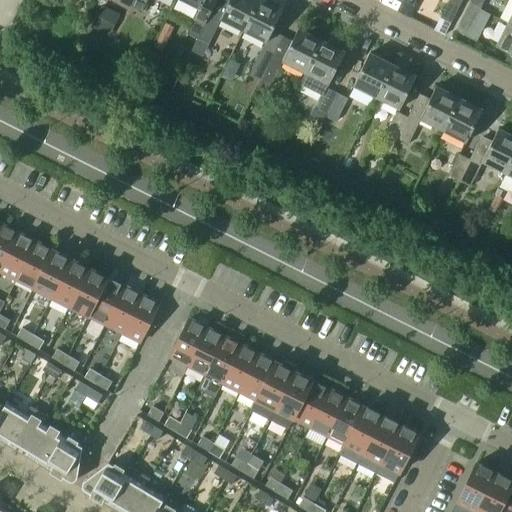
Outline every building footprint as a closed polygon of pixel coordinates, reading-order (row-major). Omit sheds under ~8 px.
[(119,0),(142,11),(147,0),(119,0)] [(186,33),(199,40),(219,0),(182,0),(199,8),(186,33)] [(220,19),(245,31),(260,0),(229,0),(229,1),(227,0),(219,0),(199,40),(208,44),(220,19)] [(260,0),(245,31),(240,42),(260,52),(248,75),(261,82),(283,39),(270,33),(282,9),(263,0),(260,0)] [(462,0),(449,0),(441,16),(452,22),(462,0)] [(470,0),(469,3),(480,9),(484,0),(470,0)] [(480,9),(469,3),(457,27),(468,33),(480,9)] [(511,24),(509,23),(497,46),(509,52),(504,62),(511,66),(511,24)] [(283,61),(307,74),(323,41),(298,29),(291,43),(283,39),(261,82),(270,86),(283,61)] [(323,41),(307,74),(328,84),(344,52),(323,41)] [(355,86),(378,98),(395,65),(371,53),(355,86)] [(395,65),(378,98),(401,109),(417,76),(395,65)] [(312,115),(325,121),(338,94),(326,87),(312,115)] [(410,118),(400,139),(410,144),(421,123),(422,120),(444,131),(461,98),(438,87),(431,102),(421,96),(410,118)] [(347,98),(338,94),(325,121),(331,124),(333,118),(337,120),(347,98)] [(483,110),(461,98),(444,131),(467,142),(483,110)] [(400,139),(410,118),(399,112),(388,133),(400,139)] [(471,160),(461,181),(472,187),(482,165),(481,165),(483,161),(507,173),(511,162),(511,135),(499,129),(492,144),(482,139),(471,160)] [(450,176),(461,181),(471,160),(469,159),(461,154),(450,176)] [(0,225),(0,268),(18,233),(1,224),(0,225)] [(0,268),(0,271),(16,279),(35,242),(18,233),(0,268)] [(16,279),(33,288),(52,250),(35,242),(16,279)] [(33,288),(51,297),(70,259),(52,250),(33,288)] [(51,297),(70,306),(89,269),(70,259),(51,297)] [(70,306),(88,315),(107,278),(89,269),(70,306)] [(88,315),(105,324),(124,286),(107,278),(88,315)] [(105,324),(122,333),(141,295),(124,286),(105,324)] [(141,295),(122,333),(140,342),(159,304),(141,295)] [(0,314),(0,326),(5,329),(10,320),(0,314)] [(188,365),(206,328),(189,319),(170,356),(188,365)] [(28,343),(33,334),(22,327),(17,336),(28,343)] [(188,365),(205,374),(224,336),(206,328),(188,365)] [(44,341),(33,334),(28,343),(39,350),(44,341)] [(205,374),(222,383),(241,345),(224,336),(205,374)] [(222,383),(239,391),(258,354),(241,345),(222,383)] [(26,370),(30,363),(31,363),(36,354),(27,349),(22,358),(23,359),(19,366),(26,370)] [(63,364),(68,355),(57,349),(52,357),(63,364)] [(239,391),(255,399),(256,400),(275,362),(258,354),(239,391)] [(79,362),(68,355),(63,364),(74,371),(79,362)] [(49,374),(54,366),(47,361),(42,370),(49,374)] [(293,371),(275,362),(256,400),(255,399),(250,411),(269,420),(293,371)] [(54,366),(49,374),(56,378),(61,370),(54,366)] [(96,384),(101,375),(90,368),(84,377),(96,384)] [(312,381),(293,371),(269,420),(288,429),(293,418),(312,381)] [(101,375),(96,384),(107,390),(112,382),(101,375)] [(87,397),(92,388),(80,381),(75,390),(87,397)] [(293,418),(310,427),(329,389),(312,381),(293,418)] [(92,388),(87,397),(97,403),(103,394),(92,388)] [(310,427),(327,435),(346,398),(329,389),(310,427)] [(327,435),(344,444),(363,406),(346,398),(327,435)] [(26,413),(7,402),(0,414),(0,439),(7,444),(26,413)] [(26,455),(44,424),(48,417),(30,406),(26,413),(7,444),(26,455)] [(153,406),(147,415),(158,421),(164,413),(153,406)] [(381,416),(363,406),(344,444),(339,455),(357,464),(362,453),(381,416)] [(186,438),(191,429),(196,422),(185,415),(180,423),(175,431),(186,438)] [(175,431),(180,423),(169,416),(164,425),(175,431)] [(400,425),(381,416),(362,453),(357,464),(375,473),(400,425)] [(151,435),(156,426),(145,420),(140,428),(151,435)] [(26,455),(44,466),(63,436),(44,424),(26,455)] [(394,482),(400,472),(419,434),(400,425),(375,473),(394,482)] [(156,426),(151,435),(158,439),(163,431),(156,426)] [(77,477),(77,476),(82,447),(63,436),(44,466),(68,481),(69,481),(70,482),(72,482),(73,481),(75,481),(75,480),(76,479),(77,477)] [(208,451),(213,443),(202,436),(197,445),(208,451)] [(224,449),(213,443),(208,451),(219,458),(224,449)] [(188,457),(193,449),(186,444),(181,453),(188,457)] [(188,457),(197,462),(202,466),(207,457),(193,449),(188,457)] [(253,479),(258,470),(263,461),(252,454),(247,463),(242,472),(253,479)] [(242,472),(247,463),(236,456),(231,465),(242,472)] [(84,490),(85,491),(109,505),(127,474),(108,463),(84,481),(83,482),(82,483),(82,484),(82,485),(82,487),(82,488),(83,489),(84,490)] [(452,511),(474,511),(494,472),(476,463),(451,511),(452,511)] [(225,479),(230,471),(219,464),(214,473),(225,479)] [(120,511),(129,511),(146,485),(150,478),(131,467),(127,474),(109,505),(120,511)] [(281,484),(280,483),(285,474),(275,468),(265,486),(276,492),(281,484)] [(230,471),(225,479),(232,484),(237,475),(230,471)] [(497,511),(511,482),(511,481),(494,472),(474,511),(497,511)] [(511,511),(511,482),(497,511),(511,511)] [(310,483),(303,497),(314,503),(322,489),(310,483)] [(281,484),(276,492),(287,499),(292,490),(281,484)] [(154,511),(164,496),(146,485),(129,511),(154,511)] [(262,502),(267,493),(260,489),(255,497),(262,502)] [(267,493),(262,502),(269,506),(274,497),(267,493)] [(180,511),(183,508),(164,496),(154,511),(180,511)] [(303,497),(298,506),(308,511),(309,511),(314,503),(303,497)] [(318,499),(315,504),(322,508),(326,503),(318,499)] [(314,503),(309,511),(324,511),(325,510),(322,508),(315,504),(314,503)]
